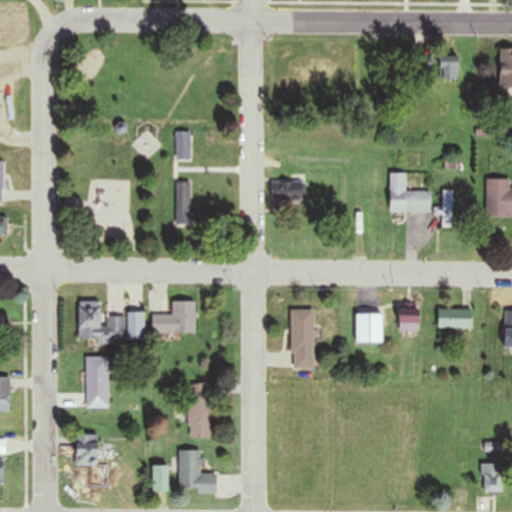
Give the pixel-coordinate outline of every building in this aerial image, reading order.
[(511,56),(499,56),(499,90),(511,89),(511,56)] [(414,80),(432,80),(432,57),(414,57),(414,80)] [(458,82),(458,57),(437,57),(437,82),(458,82)] [(191,131),(175,131),(175,163),(191,163),(191,131)] [(430,192),(406,192),(406,174),(389,174),(389,212),(430,212),(430,192)] [(511,217),(511,188),(508,189),(508,180),(485,180),(486,218),(511,217)] [(175,227),(191,227),(191,182),(175,182),(175,227)] [(303,182),(270,182),(270,202),(303,202),(303,182)] [(442,191),(442,226),(453,226),(453,191),(442,191)] [(195,301),(171,301),(171,315),(151,315),(151,334),(195,334),(195,301)] [(77,302),(78,339),(97,339),(97,342),(123,342),(123,316),(100,316),(100,302),(77,302)] [(398,331),(417,331),(417,308),(398,308),(398,331)] [(511,308),(504,309),(503,347),(511,347),(511,308)] [(437,328),(471,328),(471,309),(437,309),(437,328)] [(313,369),(313,310),(290,310),(290,369),(313,369)] [(126,339),(144,339),(144,312),(126,312),(126,339)] [(355,343),(382,343),(382,313),(355,313),(355,343)] [(107,407),(107,356),(85,356),(85,407),(107,407)] [(0,411),(9,411),(9,376),(0,376),(0,411)] [(188,384),(188,438),(212,438),(212,384),(188,384)] [(96,466),(96,434),(80,434),(80,441),(74,441),(74,466),(96,466)] [(178,450),(178,489),(196,488),(196,493),(215,493),(215,473),(199,473),(199,450),(178,450)] [(502,463),(480,463),(480,492),(502,492),(502,463)] [(151,491),(166,491),(166,465),(151,465),(151,491)]
